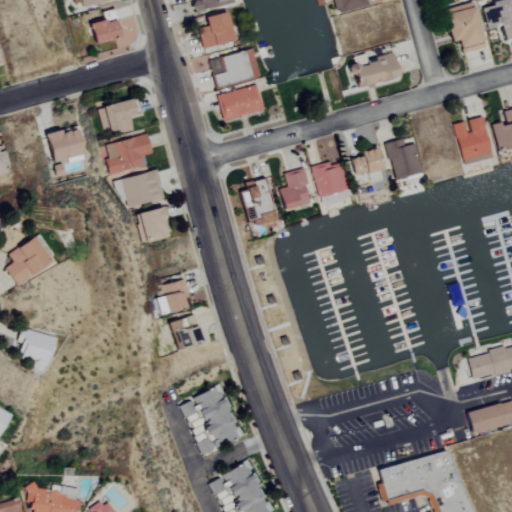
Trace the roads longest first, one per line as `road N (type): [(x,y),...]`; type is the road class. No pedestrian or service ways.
road 1 (tertiary): [(317,511),(224,269),(148,0)]
road 2 (residential): [(194,161),(511,72)]
road 3 (residential): [(163,53),(0,101)]
